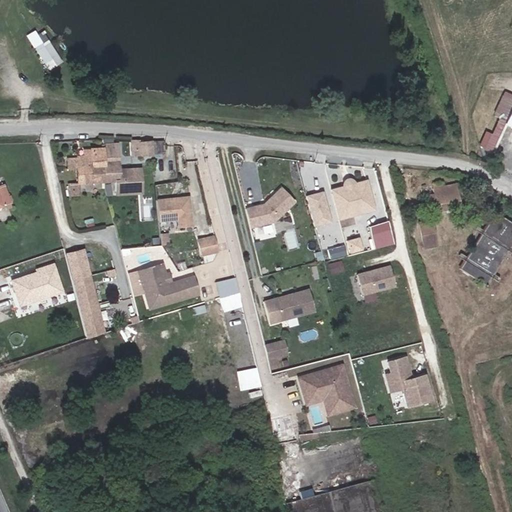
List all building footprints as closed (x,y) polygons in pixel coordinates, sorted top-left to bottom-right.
[(42,46),(39,41),(33,45),(36,50),(42,46)] [(60,61),(48,43),(42,46),(36,50),(48,69),(60,61)] [(504,124),(511,105),(511,100),(508,98),(498,103),(493,115),(500,118),(491,136),(490,136),(484,149),(491,152),(504,124)] [(149,154),(148,142),(138,143),(138,141),(131,141),(132,156),(139,155),(149,154)] [(163,153),(162,142),(151,143),(151,141),(148,142),(149,154),(163,153)] [(138,189),(137,179),(133,179),(133,168),(120,169),(121,172),(118,172),(116,144),(102,145),(102,149),(103,165),(104,181),(115,180),(116,194),(134,192),(138,189)] [(103,165),(102,149),(90,150),(90,153),(83,153),(84,156),(76,156),(76,158),(76,160),(68,160),(68,164),(68,167),(77,167),(85,166),(84,162),(91,162),(91,166),(103,165)] [(104,181),(103,165),(91,166),(91,162),(84,162),(85,166),(77,167),(78,183),(104,181)] [(140,168),(133,168),(133,179),(137,179),(138,189),(134,192),(141,192),(140,168)] [(342,186),(330,189),(331,193),(367,183),(366,179),(354,183),(353,181),(351,179),(349,179),(346,179),(343,180),(342,182),(342,184),(342,186)] [(459,207),(455,184),(443,186),(442,182),(431,184),(433,193),(426,195),(429,212),(459,207)] [(79,195),(78,183),(70,184),(71,195),(79,195)] [(367,183),(331,193),(338,219),(374,210),(367,183)] [(0,205),(9,203),(3,185),(0,186),(0,205)] [(263,204),(245,209),(249,227),(273,222),(294,201),(281,187),(263,204)] [(323,195),(322,191),(305,196),(306,200),(323,195)] [(171,197),(155,199),(157,220),(176,218),(177,226),(191,225),(187,195),(176,196),(176,198),(171,199),(171,197)] [(330,222),(323,195),(306,200),(313,226),(330,222)] [(494,269),(511,240),(511,223),(496,213),(461,268),(485,283),(491,274),(487,272),(490,267),(494,269)] [(371,223),(374,247),(394,244),(391,220),(371,223)] [(436,245),(431,220),(418,222),(423,248),(436,245)] [(199,240),(203,256),(218,252),(214,237),(199,240)] [(362,249),(359,237),(346,240),(350,253),(362,249)] [(329,248),(330,257),(346,255),(345,246),(329,248)] [(63,252),(86,338),(102,334),(79,248),(63,252)] [(327,265),(329,274),(343,270),(340,261),(327,265)] [(52,263),(7,279),(16,305),(61,290),(52,263)] [(161,264),(137,271),(147,308),(196,294),(191,278),(166,284),(161,264)] [(389,266),(356,275),(361,294),(373,291),(394,285),(389,266)] [(235,279),(214,284),(218,298),(238,292),(235,279)] [(314,309),(309,289),(263,302),(268,321),(314,309)] [(361,294),(363,302),(375,298),(373,291),(361,294)] [(282,338),(263,343),(266,356),(285,351),(282,338)] [(386,361),(389,371),(384,373),(388,390),(400,387),(405,405),(430,398),(423,374),(415,376),(416,377),(411,379),(411,377),(405,356),(386,361)] [(236,370),(241,390),(261,385),(257,365),(236,370)] [(342,369),(341,366),(316,373),(317,376),(321,374),(322,376),(326,375),(326,373),(342,369)] [(316,373),(298,378),(305,401),(322,396),(323,393),(325,393),(330,394),(335,412),(353,407),(342,369),(326,373),(326,375),(322,376),(321,374),(317,376),(316,373)] [(322,396),(305,401),(306,404),(323,399),(327,415),(335,412),(330,394),(325,393),(323,393),(322,396)] [(283,420),(269,424),(274,442),(287,439),(285,429),(283,420)] [(285,429),(287,439),(295,437),(293,427),(285,429)]
